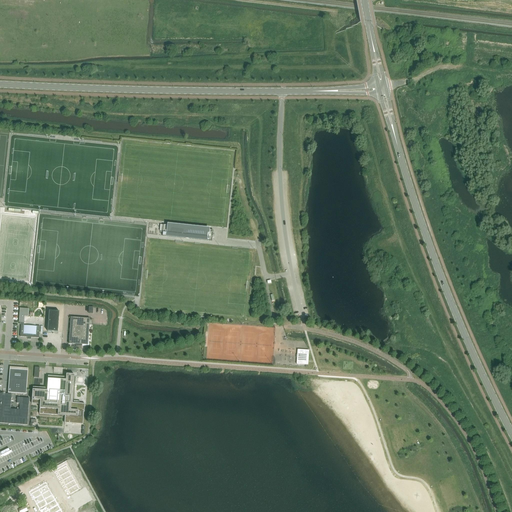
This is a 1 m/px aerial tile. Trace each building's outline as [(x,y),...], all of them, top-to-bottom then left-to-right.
[(213,230),(164,225),(162,236),(212,241),(213,230)] [(20,308),(19,322),(24,323),(25,316),(28,317),(29,309),(20,308)] [(49,311),(47,331),(58,332),(59,312),(49,311)] [(71,317),(69,344),(88,345),(90,319),(71,317)] [(31,338),(39,338),(40,326),(37,326),(37,327),(24,326),(24,325),(21,325),(20,337),(28,337),(28,339),(31,340),(31,338)] [(298,350),(297,364),(307,365),(308,351),(298,350)] [(10,369),(8,393),(26,394),(28,370),(10,369)] [(45,388),(33,387),(32,404),(40,404),(40,407),(39,414),(62,416),(65,416),(65,423),(75,424),(83,425),(84,409),(85,404),(72,403),(74,374),(66,374),(66,377),(65,377),(55,376),(48,376),(47,388),(45,388)] [(11,395),(0,393),(0,423),(27,426),(29,399),(17,398),(16,403),(19,404),(19,410),(10,409),(11,395)] [(60,470),(57,472),(58,473),(59,476),(60,476),(69,471),(66,467),(64,468),(62,469),(60,470)] [(69,471),(60,476),(60,478),(62,480),(62,481),(71,475),(69,471)] [(71,475),(62,481),(63,482),(64,485),(65,485),(74,480),(71,475)] [(74,480),(65,485),(66,487),(67,489),(67,490),(76,484),(74,480)] [(76,484),(67,490),(68,491),(70,494),(79,489),(76,484)] [(41,489),(39,490),(42,495),(49,490),(47,486),(45,486),(43,488),(41,489)] [(33,493),(31,494),(34,499),(42,495),(39,490),(37,491),(35,492),(33,493)] [(49,490),(42,495),(44,500),(52,495),(49,490)] [(42,495),(34,499),(36,504),(44,500),(42,495)] [(52,495),(44,500),(47,505),(55,500),(52,495)] [(44,500),(36,504),(39,509),(47,505),(44,500)] [(55,500),(47,505),(50,509),(58,505),(55,500)]
